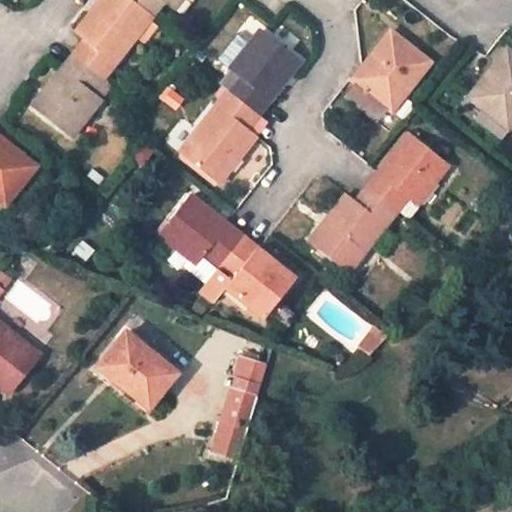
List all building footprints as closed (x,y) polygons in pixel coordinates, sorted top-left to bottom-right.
[(105,79),(154,17),(132,0),(102,0),(76,34),(86,42),(75,55),(105,79)] [(182,0),(132,0),(154,17),(164,4),(174,11),(182,0)] [(218,60),(231,70),(240,78),(228,93),(259,117),(301,63),(260,32),(250,45),(237,34),(218,60)] [(390,36),(353,82),(359,86),(348,101),(374,122),(386,108),(391,113),(429,66),(390,36)] [(511,55),(506,51),(470,98),(509,129),(511,125),(511,55)] [(75,55),(33,109),(72,140),(103,101),(93,93),(105,79),(75,55)] [(228,93),(180,155),(219,185),(258,136),(249,129),(259,117),(228,93)] [(418,206),(448,167),(408,135),(365,190),(396,214),(408,198),(418,206)] [(0,141),(0,202),(5,207),(37,169),(0,141)] [(347,195),(309,243),(349,275),(396,214),(365,190),(356,202),(347,195)] [(294,280),(243,239),(191,197),(159,236),(198,267),(205,258),(219,269),(199,293),(212,303),(225,288),(262,319),(294,280)] [(0,325),(0,388),(7,394),(38,356),(0,325)] [(385,337),(374,328),(358,350),(368,358),(385,337)] [(125,333),(97,368),(128,392),(130,390),(139,396),(137,400),(149,409),(164,390),(160,386),(172,371),(125,333)] [(256,365),(261,353),(234,344),(230,355),(256,365)] [(229,355),(222,370),(251,381),(256,365),(230,355),(229,355)] [(177,375),(172,371),(160,386),(164,390),(177,375)] [(256,398),(228,391),(211,453),(238,460),(256,398)]
